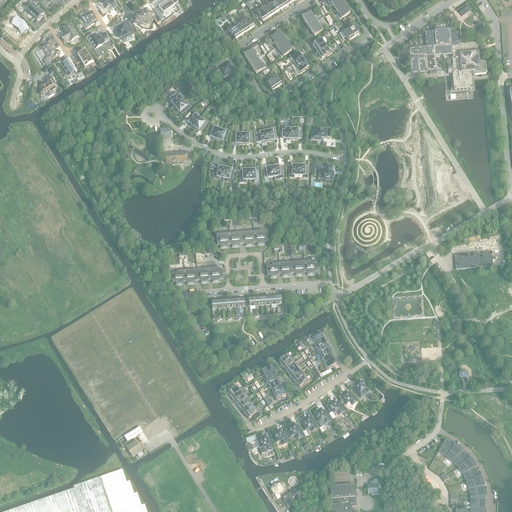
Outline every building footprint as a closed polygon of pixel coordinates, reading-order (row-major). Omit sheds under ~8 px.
[(100,5),(97,7),(103,16),(109,12),(107,8),(111,6),(115,3),(113,0),(104,0),(99,3),(100,5)] [(169,0),(159,8),(164,14),(174,7),(173,6),(178,2),(176,0),(170,0),(170,1),(169,0)] [(249,0),(248,1),(245,3),(247,6),(250,10),(253,8),(251,4),(255,1),(254,0),(249,0)] [(274,0),(270,3),(276,13),(281,10),(274,0)] [(280,0),(274,0),(281,10),(285,7),(280,0)] [(329,0),(327,1),(331,6),(333,5),(336,9),(338,14),(336,15),(339,20),(342,19),(350,13),(344,4),(340,0),(329,0)] [(270,3),(265,6),(272,16),(276,13),(270,3)] [(26,10),(26,11),(37,21),(43,14),(44,14),(33,4),(30,7),(30,6),(29,7),(26,11),(26,10)] [(265,6),(261,9),(267,19),(272,16),(265,6)] [(255,12),(252,14),(254,17),(256,20),(259,18),(260,18),(262,22),(267,19),(261,9),(255,13),(255,12)] [(136,15),(134,22),(135,23),(142,24),(143,22),(147,23),(148,23),(149,23),(150,22),(151,14),(151,13),(148,13),(148,12),(148,11),(145,11),(144,12),(142,11),(141,12),(140,13),(139,15),(137,14),(136,15)] [(310,12),(302,18),(308,27),(309,28),(314,36),(322,31),(324,30),(321,25),(319,26),(316,22),(314,18),(316,16),(312,11),(310,12)] [(83,13),(79,15),(81,18),(82,18),(86,24),(85,25),(87,28),(94,24),(92,21),(95,19),(94,17),(94,16),(93,14),(92,14),(90,12),(87,14),(88,15),(85,16),(83,13)] [(249,17),(243,21),(249,30),(254,27),(251,23),(252,22),(249,17)] [(17,18),(12,24),(18,28),(22,34),(28,29),(24,23),(17,18)] [(243,21),(238,24),(245,33),(249,30),(243,21)] [(116,32),(115,33),(118,38),(120,37),(121,39),(121,38),(123,40),(125,42),(125,43),(125,42),(132,38),(132,39),(132,38),(131,36),(130,36),(134,33),(128,24),(127,22),(120,26),(116,29),(116,30),(115,30),(116,32)] [(233,26),(234,27),(240,36),(245,33),(238,24),(238,23),(233,26)] [(353,25),(348,28),(354,38),(359,35),(356,31),(357,30),(353,25)] [(66,34),(62,36),(65,43),(69,40),(70,42),(78,37),(71,26),(63,31),(66,34)] [(235,39),(240,36),(234,27),(228,30),(232,36),(233,35),(235,39)] [(348,28),(339,34),(343,39),(346,37),(349,41),(354,38),(348,28)] [(426,46),(409,48),(411,72),(424,71),(429,71),(436,70),(435,55),(451,54),(452,66),(451,66),(448,66),(448,74),(453,74),(454,74),(455,88),(471,87),(470,75),(484,74),(487,72),(487,63),(484,61),(480,62),(479,52),(478,52),(477,42),(459,44),(458,32),(450,32),(450,29),(442,30),(435,30),(425,31),(426,46)] [(271,38),(269,39),(272,44),(274,43),(277,47),(280,51),(278,53),(281,58),(283,56),(291,51),(285,42),(279,33),(271,38)] [(95,34),(88,39),(95,50),(96,49),(102,45),(102,44),(109,40),(105,34),(98,38),(95,34)] [(42,49),(40,51),(44,58),(43,59),(46,64),(58,56),(59,55),(59,54),(59,53),(59,52),(58,52),(57,52),(55,52),(51,44),(52,43),(49,39),(41,47),(42,49)] [(313,45),(316,50),(324,44),(321,39),(313,45)] [(325,43),(324,44),(316,50),(319,54),(328,48),(325,43)] [(332,54),(328,48),(319,54),(322,59),(326,56),(327,57),(332,54)] [(252,50),(244,56),(250,65),(256,74),(262,71),(264,69),(266,68),(263,63),(261,64),(258,60),(255,55),(258,54),(254,49),(252,50)] [(87,50),(77,55),(79,57),(85,67),(86,67),(85,66),(85,67),(84,66),(88,63),(89,65),(94,62),(87,50)] [(291,59),(294,64),(303,58),(300,53),(291,59)] [(213,75),(220,71),(224,77),(231,72),(233,75),(238,72),(233,64),(231,65),(229,62),(234,59),(231,54),(208,69),(213,75)] [(293,64),(296,69),(306,62),(303,58),(294,64),(293,64)] [(69,60),(61,65),(68,77),(71,76),(71,77),(77,73),(78,75),(81,73),(78,67),(75,69),(69,60)] [(309,67),(306,62),(296,69),(300,74),(306,71),(305,70),(309,67)] [(44,85),(40,87),(42,90),(42,91),(41,92),(41,93),(41,94),(42,95),(43,95),(46,94),(47,94),(49,97),(54,94),(53,92),(57,89),(51,79),(53,78),(51,75),(47,78),(48,80),(47,81),(48,84),(45,86),(44,85)] [(276,75),(271,78),(277,88),(282,85),(279,81),(280,80),(276,75)] [(272,91),(277,88),(271,78),(265,82),(268,88),(269,87),(272,91)] [(173,106),(175,108),(183,101),(181,98),(183,96),(180,93),(178,94),(176,92),(169,98),(172,102),(172,103),(174,105),(173,106)] [(186,105),(183,101),(175,108),(177,111),(178,110),(179,113),(180,112),(182,114),(191,107),(188,103),(186,105)] [(194,112),(187,120),(189,122),(189,123),(191,125),(190,126),(193,128),(200,119),(198,117),(199,116),(194,112)] [(203,121),(200,119),(193,128),(195,130),(196,129),(199,130),(201,132),(209,122),(205,119),(203,121)] [(213,139),(216,141),(220,130),(216,128),(217,126),(212,124),(208,135),(211,136),(211,137),(213,138),(213,139)] [(271,131),(266,131),(268,143),(271,142),(271,141),(274,140),(274,139),(277,139),(275,127),(270,128),(271,131)] [(292,140),(292,129),(287,129),(287,127),(283,127),(283,138),(286,138),(286,139),(289,139),(289,141),(292,140)] [(170,128),(160,129),(161,139),(171,138),(170,128)] [(326,138),(327,131),(323,131),(324,128),(319,128),(319,130),(317,130),(316,134),(312,133),(311,139),(323,141),(323,138),(326,138)] [(224,131),(220,130),(216,141),(219,142),(220,140),(222,141),(223,141),(226,142),(229,131),(225,129),(224,131)] [(292,129),(292,140),(295,140),(295,139),(298,139),(298,138),(301,138),(301,131),(298,131),(298,129),(292,129)] [(239,145),(242,145),(243,134),(238,134),(238,132),(233,131),(233,143),(236,143),(236,144),(239,144),(239,145)] [(265,143),(268,143),(266,131),(260,133),(260,134),(257,135),(259,142),(262,142),(265,142),(265,143)] [(247,134),(243,134),(242,145),(245,145),(245,144),(249,144),(249,143),(252,144),(252,132),(247,132),(247,134)] [(166,164),(187,162),(186,152),(165,154),(166,164)] [(294,175),(298,176),(299,164),(295,164),(295,166),(292,165),(292,166),(289,166),(289,178),(294,178),(294,175)] [(299,164),(298,176),(303,176),(303,178),(308,178),(308,171),(311,172),(311,167),(308,167),(305,167),(305,166),(302,166),(302,165),(299,164)] [(319,164),(318,169),(319,169),(319,175),(323,175),(322,179),(324,180),(324,182),(328,183),(329,180),(332,181),(333,174),(331,173),(332,166),(324,165),(319,164)] [(275,165),(272,166),(274,177),(278,176),(279,179),(284,178),(282,167),(279,167),(279,166),(276,167),(275,165)] [(211,166),(211,170),(213,170),(212,174),(214,174),(213,179),(218,180),(219,177),(223,178),(225,167),(222,167),(222,168),(219,167),(219,168),(216,167),(214,167),(214,166),(211,166)] [(268,178),(274,177),(272,166),(269,167),(269,168),(266,168),(266,169),(263,170),(265,177),(267,176),(268,178)] [(228,168),(225,167),(223,178),(227,179),(227,182),(232,182),(234,171),(231,170),(228,169),(228,168)] [(245,180),(249,180),(249,169),(246,169),(246,170),(243,170),(243,171),(240,171),(240,183),(245,183),(245,180)] [(252,169),(249,169),(249,180),(254,180),(254,182),(259,182),(258,171),(255,171),(255,170),(252,170),(252,169)] [(263,229),(254,230),(255,243),(257,243),(257,246),(264,245),(264,243),(267,242),(267,236),(267,231),(263,231),(263,229)] [(242,238),(242,244),(245,244),(245,246),(253,246),(253,243),(255,243),(254,230),(244,231),(244,233),(241,233),(242,238)] [(238,231),(229,232),(230,245),(232,245),(232,248),(239,247),(239,244),(242,244),(242,238),(241,233),(238,233),(238,231)] [(230,245),(229,232),(219,232),(219,235),(216,235),(216,240),(217,246),(220,246),(220,248),(228,248),(227,245),(230,245)] [(479,253),(455,255),(456,270),(493,267),(492,261),(492,258),(491,252),(482,252),(483,255),(479,256),(479,253)] [(313,259),(304,260),(305,273),(307,273),(307,275),(315,275),(314,272),(318,272),(317,266),(317,261),(313,261),(313,259)] [(294,263),(291,263),(292,274),(295,274),(295,276),(303,276),(303,273),(305,273),(304,260),(294,260),(294,263)] [(279,262),(280,275),(282,275),(282,277),(289,277),(289,274),(292,274),(291,263),(288,263),(288,261),(279,262)] [(280,275),(279,262),(269,262),(269,265),(266,265),(267,276),(270,276),(270,278),(278,278),(278,275),(280,275)] [(210,281),(212,280),(212,283),(220,282),(219,280),(223,280),(222,268),(218,268),(218,266),(209,267),(210,281)] [(199,270),(196,270),(197,282),(200,281),(201,284),(208,283),(208,281),(210,281),(209,267),(199,268),(199,270)] [(187,282),(187,285),(194,284),(194,282),(197,282),(196,270),(193,271),(193,268),(184,269),(185,283),(187,282)] [(183,283),(185,283),(184,269),(174,270),(174,272),(171,272),(172,284),(175,283),(175,286),(183,285),(183,283)] [(312,340),(314,344),(325,340),(322,334),(318,337),(317,336),(316,336),(315,334),(309,337),(311,341),(312,340)] [(314,344),(317,349),(327,344),(325,340),(314,344)] [(317,349),(319,354),(329,349),(327,344),(317,349)] [(430,348),(421,349),(422,359),(431,358),(430,348)] [(321,359),(322,359),(332,354),(329,349),(319,354),(321,359)] [(279,362),(283,366),(292,359),(287,354),(282,358),(283,359),(279,362)] [(322,359),(325,363),(334,359),(332,354),(322,359)] [(283,366),(286,370),(295,363),(292,359),(283,366)] [(337,364),(334,359),(325,363),(324,364),(327,370),(332,367),(332,366),(337,364)] [(298,367),(295,363),(286,370),(289,375),(297,368),(298,367)] [(264,376),(265,376),(265,375),(274,371),(272,366),(267,368),(267,367),(261,370),(264,376)] [(289,375),(293,379),(301,372),(297,368),(289,375)] [(265,375),(265,376),(267,380),(276,376),(274,371),(265,375)] [(302,372),(301,372),(293,379),(296,383),(305,376),(302,372)] [(268,386),(270,385),(279,381),(276,376),(267,380),(266,381),(268,386)] [(309,381),(305,376),(296,383),(299,387),(303,384),(304,385),(309,381)] [(270,385),(272,390),(281,386),(279,381),(270,385)] [(359,381),(353,386),(355,388),(353,390),(361,399),(365,395),(365,394),(367,395),(366,394),(370,391),(366,387),(365,389),(363,386),(365,384),(362,381),(360,383),(359,381)] [(228,393),(232,398),(241,390),(237,385),(232,389),(232,390),(228,393)] [(272,390),(274,395),(283,390),(281,386),(272,390)] [(241,390),(232,398),(235,402),(246,394),(247,392),(244,388),(241,390)] [(286,396),(283,390),(274,395),(273,395),(276,402),(282,399),(281,398),(286,396)] [(346,392),(340,397),(346,405),(350,402),(352,405),(357,402),(350,392),(347,394),(346,392)] [(500,393),(474,395),(475,410),(501,408),(500,393)] [(246,394),(235,402),(239,406),(248,399),(249,398),(246,394)] [(251,403),(248,399),(239,406),(242,410),(251,403)] [(334,401),(328,406),(330,408),(329,409),(331,412),(332,411),(332,412),(329,414),(333,420),(336,418),(333,414),(337,411),(340,415),(344,411),(338,402),(335,403),(334,401)] [(242,410),(245,414),(254,407),(251,403),(242,410)] [(254,407),(245,414),(249,419),(253,416),(256,420),(261,416),(254,407)] [(321,410),(315,413),(320,422),(318,423),(321,427),(325,425),(325,426),(326,425),(324,424),(325,423),(326,424),(331,421),(325,410),(322,412),(321,410)] [(312,432),(317,429),(312,418),(309,420),(308,418),(302,421),(303,424),(302,424),(304,428),(305,427),(306,430),(310,428),(312,432)] [(143,444),(168,428),(163,420),(138,436),(143,444)] [(294,425),(288,427),(289,430),(288,431),(289,434),(290,434),(291,436),(295,435),(297,439),(303,437),(298,426),(295,427),(294,425)] [(139,427),(124,437),(127,442),(143,432),(139,427)] [(273,433),(277,443),(281,441),(282,445),(288,443),(284,432),(281,433),(280,431),(273,433)] [(266,439),(265,437),(258,439),(259,442),(258,442),(260,446),(261,446),(262,448),(260,449),(262,454),(266,452),(266,453),(266,451),(267,451),(273,449),(269,438),(266,439)] [(441,447),(438,453),(446,457),(446,458),(452,462),(458,468),(462,474),(466,482),(468,489),(470,498),(470,499),(470,509),(469,511),(465,511),(466,506),(456,505),(455,511),(485,511),(486,510),(485,510),(485,504),(486,500),(485,500),(485,499),(485,496),(483,486),(485,486),(483,482),(482,479),(481,475),(480,475),(476,467),(477,467),(474,463),(470,457),(469,458),(463,451),(464,450),(460,448),(454,443),(454,444),(445,439),(442,445),(441,447)] [(135,442),(127,447),(133,457),(137,454),(139,458),(144,456),(141,451),(135,442)] [(146,511),(145,506),(142,507),(137,493),(134,494),(130,482),(127,483),(122,470),(74,487),(74,489),(7,511),(146,511)] [(445,473),(440,477),(444,482),(449,479),(445,473)] [(374,484),(367,485),(367,495),(378,494),(377,481),(373,481),(374,484)] [(275,496),(285,489),(281,482),(271,488),(275,496)] [(330,486),(325,487),(326,494),(331,494),(331,499),(334,499),(335,505),(329,505),(329,511),(351,511),(351,507),(356,506),(356,497),(356,495),(355,485),(330,486)] [(284,497),(284,500),(289,508),(296,495),(296,494),(297,493),(297,492),(295,490),(293,492),(284,497)]
